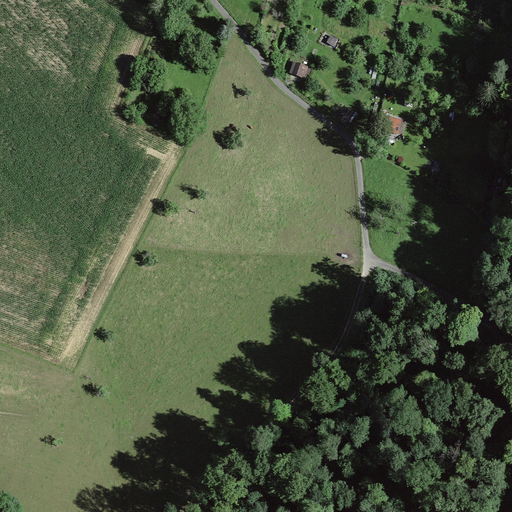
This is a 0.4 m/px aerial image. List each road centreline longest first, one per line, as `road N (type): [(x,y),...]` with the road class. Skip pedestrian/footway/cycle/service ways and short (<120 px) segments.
road 1 (track): [(371,255),(340,345),(181,511)]
road 2 (track): [(212,0),(277,80),(357,145),(371,255)]
road 3 (track): [(371,255),(484,309),(511,357)]
